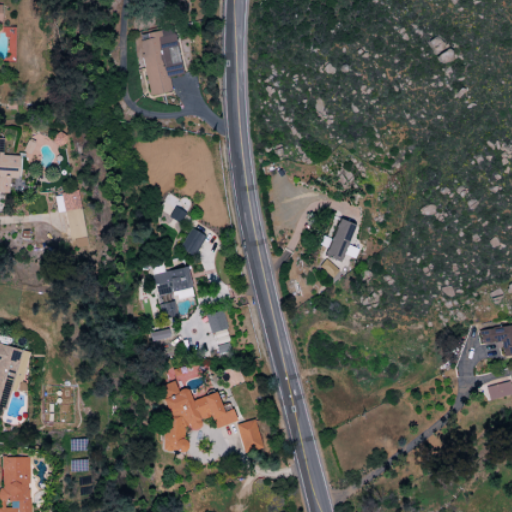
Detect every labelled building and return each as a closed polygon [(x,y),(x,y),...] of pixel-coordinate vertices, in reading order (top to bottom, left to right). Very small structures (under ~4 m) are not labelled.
[(136,35),(147,96),(170,92),(167,77),(181,74),(172,28),(136,35)] [(78,209),(76,191),(60,193),(62,211),(78,209)] [(62,212),(59,196),(53,197),(55,213),(62,212)] [(183,213),(171,207),(167,219),(179,224),(183,213)] [(353,225),(337,219),(322,257),(338,263),(341,254),(353,259),(356,249),(346,245),(353,225)] [(177,249),(192,257),(203,237),(189,229),(177,249)] [(150,275),(156,299),(190,291),(184,267),(150,275)] [(225,329),(220,311),(203,315),(208,333),(225,329)] [(511,324),(476,331),(478,345),(498,341),(501,357),(511,355),(511,324)] [(22,351),(0,345),(0,415),(6,417),(22,351)] [(482,383),(486,401),(511,394),(507,377),(482,383)] [(160,451),(161,451),(184,453),(185,440),(181,435),(182,428),(199,429),(200,420),(209,417),(213,429),(234,422),(228,404),(219,407),(214,393),(189,401),(186,390),(175,389),(172,382),(157,386),(157,391),(165,416),(165,417),(169,428),(161,428),(161,440),(161,441),(160,451)] [(241,453),(260,448),(253,419),(234,424),(241,453)] [(27,511),(27,457),(0,457),(0,511),(27,511)]
